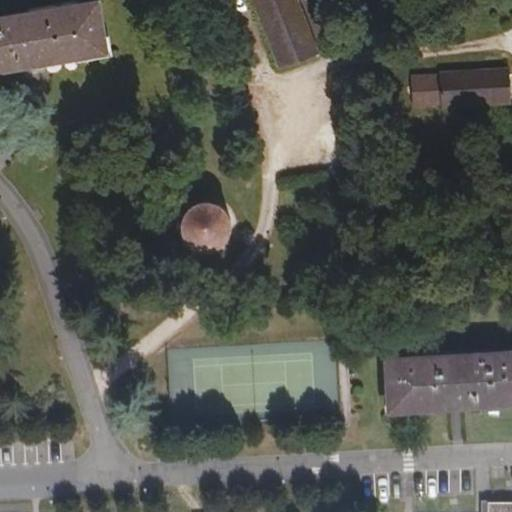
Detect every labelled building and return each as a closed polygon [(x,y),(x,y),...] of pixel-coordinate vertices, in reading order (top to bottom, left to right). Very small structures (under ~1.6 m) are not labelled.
[(252,0),(278,68),(317,53),(296,0),(252,0)] [(296,0),(317,53),(323,51),(304,0),(296,0)] [(0,18),(0,69),(107,51),(98,2),(0,18)] [(509,68),(439,72),(439,74),(411,76),(413,107),(441,105),(442,108),(511,104),(509,68)] [(231,233),(232,229),(232,224),(231,219),(229,215),(227,211),(224,207),(220,204),(215,202),(211,201),(206,201),(201,202),(197,203),(192,206),(189,209),(186,212),(183,217),(182,221),(182,226),(182,231),(183,235),(186,240),(189,244),(192,247),(196,249),(201,251),(206,251),(210,251),(215,250),(219,248),(223,245),(227,242),(229,238),(231,233)] [(511,353),(387,360),(390,410),(511,403),(511,353)] [(481,511),(511,511),(511,501),(488,502),(481,509),(481,511)]
